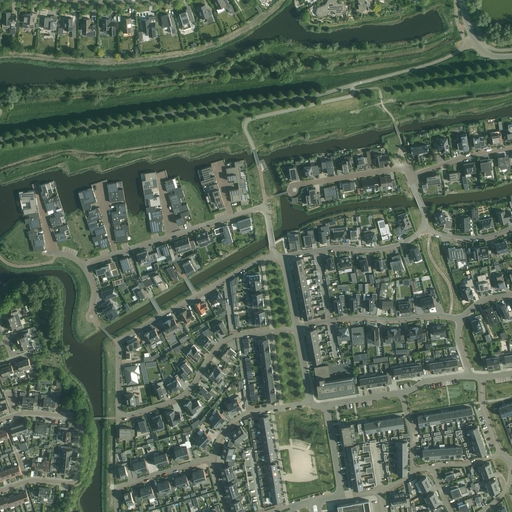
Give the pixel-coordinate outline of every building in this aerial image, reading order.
[(222,0),(213,0),(218,9),(223,6),(225,10),(227,9),(230,13),(231,12),(233,15),(236,13),(230,3),(229,4),(226,0),(225,0),(223,1),(222,0)] [(341,12),(341,11),(346,8),(342,3),(340,4),(337,3),(335,1),(335,0),(328,0),(329,1),(327,4),(323,6),(318,8),(317,10),(318,12),(318,14),(320,16),(327,14),(327,11),(330,9),(333,11),(337,11),(337,14),(340,15),(341,12)] [(358,0),(359,3),(358,4),(359,8),(360,10),(368,8),(368,10),(370,10),(373,8),(369,1),(370,1),(369,0),(358,0)] [(205,5),(197,7),(201,18),(206,17),(207,19),(210,19),(211,22),(214,21),(212,14),(209,15),(205,5)] [(2,12),(3,24),(3,28),(11,28),(11,31),(16,31),(16,27),(11,27),(11,24),(11,23),(15,23),(15,21),(16,21),(16,15),(11,15),(11,12),(2,12)] [(181,19),(183,30),(191,27),(192,27),(189,20),(194,19),(194,20),(192,12),(191,12),(187,14),(187,12),(180,15),(181,19)] [(23,23),(22,28),(29,28),(34,29),(34,22),(36,22),(37,13),(32,13),(32,15),(24,14),(24,19),(23,19),(23,23)] [(172,33),(177,32),(174,19),(170,20),(169,14),(161,16),(163,24),(162,24),(163,27),(164,27),(170,25),(172,33)] [(50,29),(56,30),(57,21),(51,21),(51,18),(45,17),(45,20),(44,20),(44,23),(44,26),(48,26),(48,27),(47,27),(47,29),(50,29)] [(73,25),(73,18),(70,18),(69,17),(66,17),(66,18),(65,18),(65,23),(64,23),(64,26),(65,27),(65,30),(66,30),(67,30),(67,31),(70,31),(71,30),(72,32),(72,38),(76,38),(76,25),(73,25)] [(87,18),(86,18),(86,19),(83,19),(83,30),(86,30),(86,31),(96,31),(96,24),(90,24),(90,19),(89,19),(89,18),(88,18),(87,18)] [(131,18),(122,18),(123,32),(132,31),(132,27),(135,27),(134,19),(131,19),(131,18)] [(110,19),(102,19),(103,29),(103,33),(110,33),(110,35),(115,35),(115,28),(115,22),(110,22),(110,19)] [(149,19),(141,20),(143,32),(148,31),(149,37),(156,36),(155,29),(155,22),(150,22),(149,19)] [(501,139),(500,131),(489,132),(491,145),(502,143),(502,142),(501,139)] [(458,150),(468,149),(466,135),(461,136),(462,142),(457,143),(458,150)] [(433,144),(435,154),(449,152),(448,147),(448,144),(447,144),(446,138),(440,139),(440,143),(433,144)] [(480,138),(473,139),(475,148),(481,147),(481,146),(485,145),(484,138),(480,139),(480,138)] [(427,145),(411,147),(412,154),(417,153),(417,157),(429,155),(427,145)] [(387,155),(382,156),(382,154),(374,155),(374,159),(375,162),(375,166),(383,165),(383,162),(388,162),(387,155)] [(505,159),(505,155),(504,155),(504,156),(503,157),(503,156),(497,157),(498,164),(500,164),(500,168),(507,167),(506,166),(510,166),(509,159),(505,159)] [(344,157),(345,160),(342,161),(343,171),(348,171),(347,165),(351,164),(351,163),(354,163),(352,156),(344,157)] [(367,156),(357,158),(358,162),(357,163),(358,169),(364,168),(363,164),(368,163),(367,156)] [(487,158),(480,159),(481,170),(484,169),(485,171),(484,172),(484,173),(485,173),(485,175),(491,174),(491,173),(493,173),(492,170),(491,170),(490,168),(492,168),(491,160),(487,161),(487,158)] [(334,173),(332,160),(326,161),(328,174),(334,173)] [(235,167),(226,168),(227,174),(240,172),(240,169),(239,169),(239,166),(242,166),(242,162),(234,163),(235,167)] [(311,166),(304,167),(305,172),(305,175),(305,178),(313,176),(312,172),(315,171),(314,163),(310,163),(311,166)] [(474,163),(464,164),(465,173),(475,171),(475,169),(475,166),(474,163)] [(212,166),(201,169),(204,180),(200,181),(202,185),(216,180),(215,176),(210,178),(208,172),(213,170),(212,166)] [(298,179),(296,166),(289,167),(291,180),(298,179)] [(458,171),(446,173),(447,180),(459,179),(458,171)] [(154,172),(146,173),(147,180),(142,181),(143,189),(158,187),(156,176),(155,176),(154,172)] [(240,172),(227,174),(228,180),(233,179),(234,183),(238,182),(245,181),(244,178),(241,178),(240,175),(241,175),(240,172)] [(427,184),(441,182),(439,174),(432,175),(432,177),(426,178),(427,184)] [(392,184),(392,188),(397,187),(394,180),(391,181),(391,176),(387,176),(385,177),(384,176),(384,177),(380,178),(380,179),(380,183),(381,183),(382,189),(386,188),(386,185),(392,184)] [(175,193),(183,191),(181,186),(175,188),(172,179),(167,180),(165,181),(166,184),(165,185),(167,192),(174,190),(175,193)] [(373,179),(362,181),(363,189),(375,187),(375,191),(379,190),(378,184),(374,184),(373,179)] [(116,182),(107,184),(110,202),(125,200),(123,191),(118,192),(116,182)] [(355,188),(355,184),(354,182),(342,184),(343,190),(355,188)] [(53,193),(50,183),(49,183),(39,186),(42,196),(53,193)] [(209,198),(221,195),(217,183),(209,186),(211,191),(207,193),(208,196),(209,198)] [(245,184),(238,185),(239,188),(229,190),(230,196),(244,194),(243,191),(242,188),(246,187),(245,184)] [(332,187),(324,188),(325,197),(333,196),(334,199),(338,198),(336,185),(331,186),(332,187)] [(92,188),(83,191),(85,198),(80,200),(84,211),(92,208),(90,204),(97,202),(92,188)] [(317,202),(315,188),(309,189),(310,194),(305,195),(307,204),(311,203),(317,202)] [(34,190),(20,193),(24,215),(39,212),(34,190)] [(175,193),(169,195),(173,209),(179,207),(180,212),(188,209),(187,204),(182,205),(180,198),(184,196),(183,191),(175,193)] [(153,192),(144,194),(145,199),(149,198),(151,206),(155,206),(161,205),(159,196),(154,197),(153,192)] [(231,202),(240,201),(241,204),(249,203),(248,199),(244,200),(244,196),(244,194),(230,196),(231,202)] [(221,195),(209,198),(210,201),(211,204),(216,203),(218,208),(224,206),(221,195)] [(44,200),(47,211),(53,209),(54,213),(57,212),(56,208),(54,202),(59,200),(58,196),(44,200)] [(117,211),(111,212),(113,224),(121,223),(120,219),(123,218),(123,215),(127,215),(125,203),(116,205),(117,211)] [(151,206),(146,207),(147,212),(152,211),(153,220),(158,219),(163,218),(161,209),(156,210),(155,206),(151,206)] [(98,207),(88,211),(90,218),(87,220),(88,225),(97,223),(96,220),(102,218),(98,207)] [(445,227),(450,228),(451,220),(449,220),(448,216),(444,218),(442,210),(441,211),(440,209),(436,211),(437,212),(434,213),(435,217),(436,220),(438,224),(443,223),(445,227)] [(54,213),(55,217),(49,218),(52,228),(63,225),(60,217),(64,215),(62,210),(57,212),(54,213)] [(177,224),(186,221),(184,216),(188,215),(187,211),(180,213),(181,217),(176,218),(177,224)] [(497,213),(500,223),(507,222),(506,219),(511,217),(510,211),(505,213),(504,211),(497,213)] [(398,234),(408,231),(407,227),(410,226),(406,213),(398,215),(402,226),(396,228),(398,234)] [(30,229),(34,229),(42,227),(39,216),(25,219),(26,224),(29,223),(30,229)] [(460,230),(468,230),(468,217),(460,217),(460,230)] [(250,218),(237,222),(239,228),(240,227),(241,229),(242,229),(243,232),(246,231),(246,232),(248,231),(251,229),(250,224),(251,224),(250,218)] [(494,226),(491,218),(479,221),(481,229),(494,226)] [(159,219),(149,220),(152,224),(154,232),(151,233),(163,231),(162,223),(161,223),(161,224),(159,224),(158,219),(159,219)] [(383,219),(377,221),(383,241),(390,239),(389,234),(387,234),(387,232),(391,231),(388,223),(385,224),(383,219)] [(94,230),(96,236),(101,234),(106,233),(104,225),(98,227),(97,223),(89,226),(90,231),(94,230)] [(129,230),(128,225),(126,225),(126,223),(121,224),(122,228),(114,229),(115,236),(116,242),(121,241),(121,242),(127,241),(125,231),(129,230)] [(55,233),(54,233),(57,243),(68,240),(68,239),(67,240),(65,231),(69,230),(67,224),(58,227),(59,227),(61,232),(55,234),(55,233)] [(221,240),(223,244),(233,241),(227,225),(223,226),(223,232),(225,237),(224,238),(223,239),(221,240)] [(321,231),(318,232),(320,242),(321,242),(321,243),(324,243),(324,242),(326,241),(325,234),(330,234),(328,226),(326,226),(321,227),(321,231)] [(347,227),(333,228),(334,240),(334,241),(338,240),(338,239),(345,239),(344,234),(347,234),(347,227)] [(350,231),(351,240),(358,240),(357,237),(361,236),(360,227),(356,227),(356,230),(350,231)] [(375,234),(377,234),(376,228),(369,230),(364,231),(365,234),(364,234),(365,238),(364,238),(365,242),(366,242),(370,241),(370,242),(373,241),(376,240),(375,234)] [(308,235),(303,235),(305,248),(312,246),(311,241),(315,240),(313,230),(307,230),(308,235)] [(34,232),(31,233),(28,233),(30,239),(34,239),(35,245),(33,245),(34,251),(44,249),(43,245),(45,244),(43,234),(38,235),(37,233),(34,234),(34,232)] [(198,243),(207,240),(208,243),(215,241),(212,233),(208,235),(207,232),(196,235),(198,243)] [(294,236),(288,237),(290,250),(297,249),(296,246),(300,245),(298,233),(294,234),(294,236)] [(96,236),(92,237),(94,242),(98,241),(101,249),(111,245),(108,237),(102,239),(101,234),(96,236)] [(181,240),(174,242),(177,251),(185,248),(186,251),(196,248),(193,240),(189,241),(188,238),(181,240)] [(506,241),(500,243),(503,251),(508,250),(506,241)] [(497,250),(493,251),(494,254),(498,253),(498,255),(504,254),(503,251),(500,243),(495,244),(497,250)] [(156,248),(159,257),(166,255),(168,261),(172,260),(167,244),(156,248)] [(488,259),(492,258),(491,252),(488,252),(487,246),(484,246),(484,245),(481,246),(481,247),(480,247),(482,257),(488,256),(488,259)] [(416,246),(413,247),(413,248),(410,249),(412,255),(407,256),(409,263),(414,261),(414,260),(421,257),(418,247),(417,247),(416,246)] [(474,259),(482,257),(480,247),(479,246),(476,246),(476,247),(472,248),(473,254),(468,255),(470,262),(475,261),(474,259)] [(452,258),(456,257),(455,249),(455,247),(450,247),(450,248),(444,249),(448,262),(453,262),(452,258)] [(456,257),(456,259),(461,258),(462,262),(467,261),(465,248),(459,249),(459,248),(455,249),(456,257)] [(137,254),(140,262),(149,259),(150,262),(154,261),(152,254),(148,255),(147,251),(137,254)] [(393,270),(403,267),(399,254),(391,257),(393,261),(390,262),(393,270)] [(120,259),(123,270),(130,268),(131,272),(135,271),(131,257),(127,258),(127,257),(124,258),(120,259)] [(338,271),(352,268),(350,257),(349,258),(349,257),(346,257),(346,258),(339,260),(340,263),(337,263),(338,271)] [(335,271),(333,258),(329,258),(329,259),(327,260),(327,264),(325,265),(326,273),(335,271)] [(381,258),(377,258),(377,259),(374,260),(376,270),(383,269),(388,268),(387,262),(382,263),(381,258)] [(191,259),(179,265),(181,268),(184,267),(189,274),(197,269),(191,259)] [(366,259),(360,260),(362,271),(368,270),(368,272),(372,272),(371,266),(368,267),(366,259)] [(105,266),(99,268),(102,278),(118,273),(118,275),(118,274),(116,268),(111,270),(109,263),(115,261),(103,265),(104,265),(105,266)] [(177,277),(180,276),(176,269),(175,269),(173,266),(171,267),(167,269),(174,282),(179,280),(177,277)] [(159,274),(144,278),(145,281),(146,281),(149,285),(157,281),(162,289),(166,287),(159,274)] [(247,282),(260,281),(260,274),(246,276),(247,282)] [(485,275),(481,276),(485,291),(490,290),(490,289),(491,288),(489,280),(486,280),(485,275)] [(502,275),(496,276),(498,281),(495,282),(494,282),(495,289),(502,288),(502,286),(505,285),(502,275)] [(479,282),(476,283),(478,291),(480,291),(480,292),(485,291),(481,276),(477,277),(479,282)] [(466,288),(461,289),(465,300),(473,297),(471,294),(472,293),(471,290),(470,290),(469,287),(473,286),(471,279),(466,281),(467,283),(465,284),(466,288)] [(260,281),(247,282),(248,289),(261,287),(261,286),(262,286),(261,282),(260,282),(260,281)] [(132,289),(139,302),(144,300),(143,298),(145,296),(141,289),(140,289),(138,285),(132,289)] [(108,298),(116,295),(114,288),(102,292),(104,299),(105,299),(106,302),(101,305),(104,309),(103,309),(106,314),(106,313),(109,318),(113,316),(114,317),(118,315),(115,309),(115,308),(113,304),(112,304),(108,298)] [(431,293),(425,295),(429,307),(431,307),(431,306),(434,305),(433,299),(436,298),(434,291),(433,289),(430,290),(431,293)] [(221,303),(222,303),(222,300),(221,299),(222,299),(218,292),(209,297),(213,304),(218,301),(219,302),(220,303),(221,303)] [(357,298),(350,298),(350,309),(357,309),(357,301),(361,301),(360,294),(356,294),(357,298)] [(372,298),(366,298),(366,309),(373,309),(373,301),(376,301),(376,294),(372,294),(372,298)] [(333,301),(335,312),(342,310),(341,302),(344,302),(343,295),(339,295),(340,299),(333,301)] [(419,295),(416,296),(417,303),(421,302),(422,308),(426,307),(426,308),(429,307),(425,295),(420,296),(419,295)] [(382,298),(382,308),(387,308),(387,312),(393,312),(393,308),(393,301),(384,301),(384,298),(382,298)] [(264,305),(263,299),(251,300),(251,304),(249,304),(249,307),(264,305)] [(405,303),(399,304),(400,312),(411,310),(410,307),(414,307),(413,299),(405,300),(405,303)] [(205,302),(202,304),(201,302),(194,305),(199,314),(206,310),(205,310),(208,308),(205,302)] [(505,304),(498,307),(502,318),(508,316),(510,320),(511,319),(511,311),(511,310),(508,312),(505,304)] [(494,323),(500,321),(496,310),(493,311),(491,307),(483,310),(488,323),(493,321),(494,323)] [(184,323),(191,319),(192,321),(195,319),(190,311),(187,313),(186,310),(179,314),(184,323)] [(252,319),(265,317),(265,316),(265,315),(265,311),(264,312),(264,310),(251,312),(252,319)] [(7,324),(17,320),(20,319),(17,311),(11,313),(12,316),(5,318),(7,324)] [(471,321),(475,331),(483,329),(479,319),(482,318),(481,315),(475,317),(476,320),(471,321)] [(168,321),(174,332),(175,332),(173,329),(178,326),(180,329),(183,327),(179,321),(176,323),(174,319),(173,317),(169,319),(170,319),(168,321)] [(265,317),(252,319),(253,325),(266,323),(265,317)] [(18,324),(17,320),(7,324),(9,329),(15,327),(16,330),(23,328),(21,322),(18,324)] [(165,329),(162,331),(166,337),(174,332),(168,321),(165,322),(162,324),(165,329)] [(216,333),(219,331),(221,334),(227,330),(222,322),(216,325),(216,326),(213,327),(216,333)] [(440,339),(440,334),(445,333),(444,325),(440,326),(440,325),(437,326),(433,327),(433,333),(430,333),(431,340),(440,339)] [(355,332),(351,332),(352,345),(359,345),(359,342),(365,341),(363,326),(362,326),(360,326),(360,327),(354,328),(355,332)] [(417,327),(415,327),(417,337),(417,339),(423,338),(423,341),(427,340),(426,332),(422,333),(422,328),(421,326),(417,326),(417,327)] [(347,327),(338,329),(339,334),(337,334),(338,344),(342,343),(341,341),(350,339),(347,327)] [(417,337),(415,327),(413,328),(413,327),(412,327),(408,328),(409,330),(410,335),(406,335),(407,342),(413,341),(413,338),(417,337)] [(372,328),(372,331),(367,332),(367,343),(375,343),(374,338),(379,338),(378,328),(372,328)] [(394,329),(394,339),(398,339),(398,342),(404,342),(404,335),(400,335),(400,331),(400,330),(400,328),(396,328),(396,329),(394,329)] [(21,337),(17,338),(19,344),(28,341),(31,340),(30,337),(28,331),(28,329),(21,331),(22,333),(20,334),(21,337)] [(149,331),(156,343),(161,340),(162,341),(165,339),(161,332),(158,334),(155,329),(149,332),(149,331)] [(205,337),(200,343),(206,348),(212,340),(213,339),(210,335),(207,330),(207,329),(202,332),(205,337)] [(391,339),(394,339),(394,329),(391,329),(387,329),(387,331),(387,332),(388,336),(384,336),(385,343),(391,343),(391,339)] [(156,343),(149,331),(144,335),(150,346),(156,343)] [(137,339),(127,344),(128,347),(128,351),(126,351),(126,360),(132,360),(132,359),(131,359),(131,350),(140,345),(141,345),(137,338),(137,339)] [(256,344),(256,347),(269,345),(268,339),(267,339),(267,338),(263,338),(263,339),(258,340),(259,344),(256,344)] [(29,344),(28,341),(19,344),(20,350),(27,348),(28,350),(34,348),(32,343),(29,344)] [(191,349),(187,354),(196,362),(201,356),(198,353),(200,351),(193,345),(191,348),(191,349)] [(223,353),(221,357),(227,362),(229,360),(232,362),(235,358),(233,356),(235,353),(236,354),(236,353),(230,348),(228,350),(227,350),(224,354),(223,353)] [(504,352),(501,353),(502,359),(505,358),(506,366),(511,365),(510,352),(504,353),(504,352)] [(495,356),(492,356),(494,368),(500,367),(499,359),(502,359),(501,353),(498,353),(494,353),(495,356)] [(494,368),(492,356),(492,357),(486,358),(486,355),(480,356),(482,362),(487,361),(488,368),(494,368)] [(28,359),(23,361),(26,370),(29,369),(30,372),(36,370),(33,364),(30,365),(28,359)] [(185,359),(179,364),(189,376),(189,375),(188,374),(192,372),(191,371),(192,370),(188,365),(190,364),(185,359)] [(426,367),(430,367),(430,372),(436,371),(434,361),(429,362),(429,360),(425,360),(426,367)] [(19,369),(16,370),(19,376),(20,376),(21,377),(25,376),(24,374),(23,371),(26,370),(23,361),(17,362),(19,369)] [(421,362),(415,363),(417,374),(423,373),(422,369),(425,368),(424,362),(421,363),(421,362)] [(11,364),(6,366),(9,376),(12,375),(13,378),(19,376),(16,370),(13,371),(11,364)] [(189,376),(179,364),(177,366),(179,370),(177,371),(181,378),(183,376),(185,379),(189,376)] [(328,365),(314,367),(318,395),(321,394),(321,397),(356,391),(354,378),(325,382),(324,378),(330,377),(328,365)] [(401,376),(399,365),(394,366),(390,367),(391,373),(395,372),(395,377),(401,376)] [(6,377),(9,376),(6,366),(0,368),(2,375),(0,375),(0,377),(2,382),(7,380),(6,377)] [(136,373),(139,373),(137,366),(125,368),(126,375),(128,375),(128,378),(127,378),(128,384),(137,382),(136,373)] [(224,372),(227,375),(229,372),(224,367),(222,370),(217,366),(213,371),(223,379),(221,377),(224,372)] [(219,383),(223,379),(213,371),(209,376),(214,380),(212,382),(217,387),(220,384),(219,383)] [(387,374),(381,375),(383,384),(388,383),(387,378),(391,378),(390,372),(386,372),(387,374)] [(171,383),(167,385),(171,392),(175,390),(178,389),(178,388),(181,386),(178,381),(181,379),(177,374),(174,375),(177,379),(173,381),(171,382),(171,383)] [(158,386),(154,387),(157,398),(164,396),(161,389),(165,388),(163,381),(157,383),(158,386)] [(211,389),(209,392),(203,387),(198,393),(207,400),(211,395),(214,397),(217,394),(211,389)] [(125,394),(127,406),(136,405),(134,393),(133,393),(132,390),(128,390),(128,394),(125,394)] [(22,406),(28,406),(29,396),(28,397),(25,397),(26,392),(20,392),(19,399),(22,399),(22,406)] [(29,396),(28,406),(34,407),(34,406),(37,406),(38,392),(35,392),(35,393),(33,393),(32,396),(29,396)] [(275,393),(262,395),(263,397),(266,397),(266,401),(270,400),(270,401),(274,401),(274,400),(276,399),(275,393)] [(43,408),(49,408),(50,398),(47,398),(47,395),(41,394),(41,401),(44,401),(43,408)] [(50,398),(49,408),(55,409),(55,402),(59,402),(60,394),(56,394),(56,396),(53,395),(53,398),(50,398)] [(238,396),(231,400),(236,410),(242,407),(239,402),(241,401),(238,396)] [(231,413),(236,410),(231,400),(230,400),(232,402),(227,405),(231,413)] [(190,401),(183,406),(190,416),(197,411),(196,409),(201,406),(198,401),(192,404),(190,401)] [(499,408),(502,416),(507,414),(504,406),(499,408)] [(174,411),(166,413),(170,426),(178,423),(177,421),(182,420),(180,413),(175,414),(174,411)] [(217,411),(213,415),(221,423),(225,418),(217,411)] [(157,428),(163,426),(160,415),(153,417),(155,424),(151,425),(154,432),(157,431),(157,428)] [(217,427),(221,423),(213,415),(214,416),(210,420),(217,427)] [(137,437),(149,433),(145,420),(139,422),(140,427),(137,428),(137,437)] [(32,434),(32,427),(33,425),(27,425),(26,422),(20,423),(24,433),(25,436),(27,435),(27,434),(32,434)] [(361,422),(341,426),(344,444),(364,441),(361,422)] [(21,434),(24,433),(20,423),(15,425),(19,437),(21,436),(21,434)] [(32,434),(37,435),(37,433),(40,433),(41,423),(36,423),(35,427),(32,427),(32,434)] [(41,423),(40,433),(44,433),(44,435),(49,436),(50,427),(47,427),(47,424),(41,423)] [(19,437),(15,425),(10,427),(13,436),(16,435),(17,437),(19,437)] [(242,438),(243,439),(242,438),(247,435),(241,426),(236,430),(242,438)] [(58,435),(71,436),(71,431),(68,430),(68,427),(60,427),(60,432),(59,432),(58,432),(58,435)] [(119,439),(125,439),(126,427),(120,427),(120,429),(117,429),(116,436),(120,436),(119,439)] [(126,427),(125,439),(131,439),(131,436),(134,436),(134,429),(131,429),(131,427),(126,427)] [(468,430),(470,435),(479,432),(477,427),(468,430)] [(1,430),(4,439),(9,437),(6,430),(3,431),(3,429),(1,430)] [(236,430),(231,434),(236,440),(233,443),(234,443),(239,447),(240,444),(239,442),(243,439),(242,438),(236,430)] [(199,435),(207,443),(211,438),(204,431),(200,436),(199,435)] [(479,432),(470,435),(472,440),(481,437),(479,432)] [(56,441),(59,441),(59,443),(67,443),(67,440),(70,441),(71,436),(58,435),(57,434),(56,441)] [(203,447),(207,443),(199,435),(195,439),(196,441),(198,443),(203,447)] [(481,437),(472,440),(474,445),(483,442),(481,437)] [(483,442),(474,445),(476,450),(485,447),(483,442)] [(180,446),(183,458),(189,456),(186,445),(180,447),(180,446)] [(222,451),(234,454),(235,448),(224,445),(222,451)] [(61,449),(60,454),(63,454),(71,455),(72,449),(69,449),(69,446),(62,446),(62,449),(61,449)] [(177,460),(183,458),(180,446),(174,448),(177,460)] [(485,447),(476,450),(477,456),(486,453),(485,447)] [(228,459),(228,462),(234,462),(234,459),(231,458),(232,454),(234,454),(222,451),(221,457),(228,459)] [(157,466),(163,464),(159,452),(153,454),(157,466)] [(159,452),(163,464),(169,462),(167,456),(166,453),(160,454),(159,452)] [(40,472),(41,462),(41,458),(38,458),(38,459),(32,459),(32,467),(35,468),(34,471),(40,472)] [(138,459),(142,471),(148,469),(144,458),(139,460),(138,459)] [(136,473),(142,471),(138,459),(132,460),(136,473)] [(41,462),(40,472),(49,472),(50,460),(44,460),(44,462),(41,462)] [(129,468),(127,462),(118,465),(121,477),(128,475),(126,469),(129,468)] [(220,469),(222,474),(233,471),(232,466),(234,465),(234,462),(228,462),(228,466),(220,469)] [(480,466),(482,472),(491,468),(489,463),(480,466)] [(18,465),(14,467),(16,475),(19,474),(19,475),(22,474),(18,465)] [(60,465),(60,470),(60,473),(66,474),(67,471),(70,471),(70,466),(62,465),(60,465)] [(491,468),(482,472),(481,472),(483,478),(493,474),(491,468)] [(198,471),(201,483),(201,480),(206,479),(203,469),(198,471)] [(455,477),(461,474),(460,471),(454,473),(453,470),(445,472),(446,476),(445,476),(447,480),(455,477)] [(196,484),(201,483),(198,471),(192,473),(196,484)] [(235,476),(233,471),(222,474),(224,480),(235,476)] [(180,477),(183,487),(189,485),(189,486),(192,485),(191,479),(188,480),(186,475),(180,477)] [(183,487),(180,477),(175,478),(177,488),(183,486),(183,487)] [(426,477),(416,482),(418,487),(429,482),(426,477)] [(226,492),(237,488),(236,483),(238,482),(237,479),(231,481),(232,484),(224,486),(226,492)] [(163,482),(166,493),(172,492),(169,480),(163,482)] [(486,483),(488,489),(497,485),(495,480),(486,483)] [(166,494),(166,493),(163,482),(157,484),(160,493),(165,491),(166,494)] [(431,487),(429,482),(418,487),(419,487),(420,487),(422,492),(431,487)] [(458,484),(449,487),(451,490),(450,490),(451,494),(466,488),(465,485),(459,487),(458,484)] [(488,489),(490,494),(499,491),(497,485),(488,489)] [(145,487),(149,499),(155,497),(151,486),(145,487)] [(44,500),(44,497),(45,487),(39,487),(39,491),(31,491),(31,493),(33,496),(32,498),(34,498),(34,499),(40,500),(44,500)] [(51,488),(45,487),(44,497),(44,500),(47,501),(47,502),(53,502),(53,495),(50,494),(51,488)] [(149,499),(145,487),(140,489),(143,498),(148,497),(149,499)] [(239,494),(237,488),(226,492),(228,497),(239,494)] [(467,492),(466,488),(451,494),(453,497),(454,500),(462,497),(461,494),(467,492)] [(21,492),(24,502),(29,500),(26,491),(23,492),(23,491),(21,492)] [(128,506),(134,504),(131,492),(124,494),(128,506)] [(423,498),(425,504),(437,498),(434,492),(423,498)] [(399,494),(400,505),(404,504),(405,507),(410,506),(409,498),(406,498),(405,493),(399,494)] [(15,505),(19,504),(16,495),(14,496),(13,494),(11,495),(15,505)] [(400,505),(399,494),(392,495),(393,498),(390,499),(391,507),(400,505)] [(231,509),(243,506),(241,500),(242,500),(241,496),(236,498),(237,501),(230,503),(231,509)] [(1,497),(5,508),(9,506),(7,498),(6,497),(4,498),(3,497),(1,497)] [(465,503),(458,506),(460,510),(460,509),(460,511),(462,511),(469,510),(468,506),(474,504),(472,497),(464,500),(465,503)] [(437,498),(425,504),(428,509),(439,503),(437,498)] [(370,511),(369,500),(339,505),(340,511),(370,511)]
